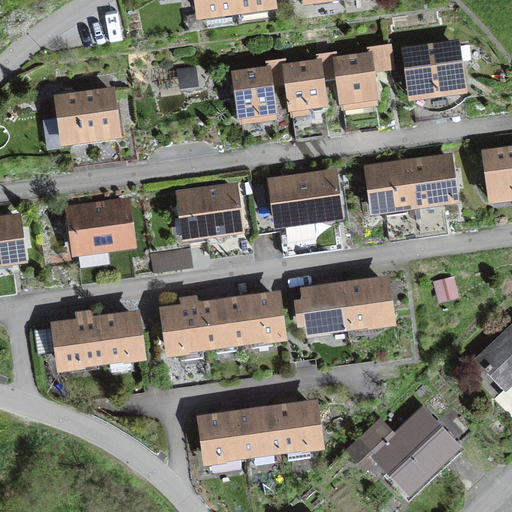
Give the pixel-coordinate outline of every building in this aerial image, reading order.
[(236,14),(233,0),(189,0),(192,20),(236,14)] [(233,0),(236,14),(271,10),(270,0),(233,0)] [(402,53),(408,104),(465,97),(458,46),(402,53)] [(332,60),(337,111),(376,107),(371,56),(332,60)] [(282,70),(288,117),(325,112),(319,65),(282,70)] [(230,77),(238,127),(275,121),(267,71),(230,77)] [(53,100),(59,150),(117,143),(112,93),(53,100)] [(511,155),(484,159),(490,211),(511,208),(511,155)] [(409,168),(413,208),(457,203),(452,163),(409,168)] [(413,208),(409,168),(366,173),(371,212),(413,208)] [(268,187),(274,236),(342,227),(335,178),(268,187)] [(176,199),(183,250),(244,241),(237,190),(176,199)] [(69,214),(74,263),(135,256),(130,207),(69,214)] [(0,221),(0,266),(26,264),(21,219),(0,221)] [(343,287),(348,326),(390,320),(385,281),(343,287)] [(348,326),(343,287),(301,293),(306,332),(348,326)] [(237,301),(243,341),(281,335),(275,296),(237,301)] [(200,307),(205,346),(243,341),(237,301),(200,307)] [(205,346),(200,307),(165,311),(170,351),(205,346)] [(98,320),(103,362),(139,358),(134,316),(98,320)] [(103,362),(98,320),(56,324),(61,366),(103,362)] [(511,334),(477,368),(508,401),(511,397),(511,334)] [(276,410),(282,450),(317,445),(311,405),(276,410)] [(282,450),(276,410),(239,415),(244,455),(282,450)] [(373,465),(413,505),(464,454),(425,414),(373,465)] [(244,455),(239,415),(202,420),(207,460),(244,455)]
